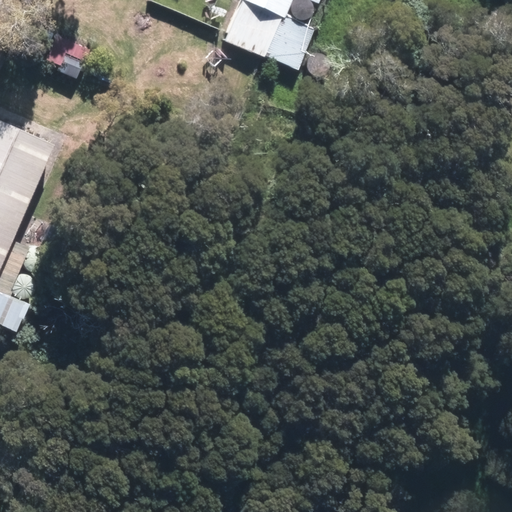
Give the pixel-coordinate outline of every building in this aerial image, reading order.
[(274,14),(244,0),(234,0),(218,37),(256,54),(274,14)] [(244,0),(274,14),(277,15),(284,0),(244,0)] [(98,45),(72,34),(59,66),(85,76),(98,45)] [(0,276),(60,141),(0,115),(0,276)] [(257,133),(279,139),(284,125),(261,119),(257,133)] [(59,247),(36,235),(10,286),(33,298),(59,247)]
